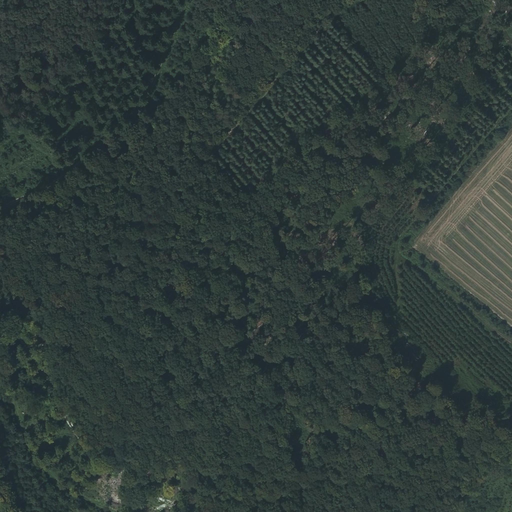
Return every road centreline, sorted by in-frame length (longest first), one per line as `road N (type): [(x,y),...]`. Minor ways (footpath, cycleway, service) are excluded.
road 1 (track): [(511,342),(400,254),(398,243),(511,102)]
road 2 (track): [(192,0),(148,114),(22,172),(0,193)]
